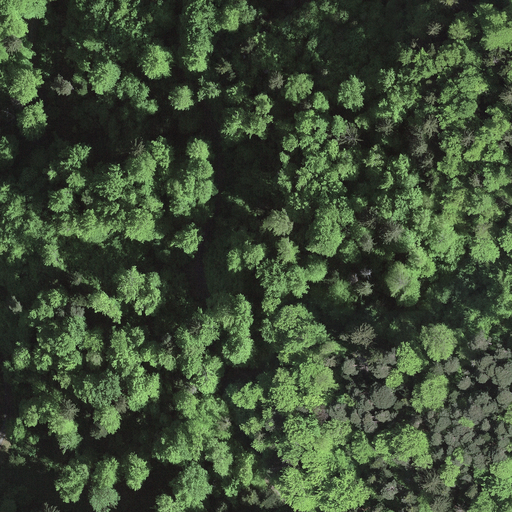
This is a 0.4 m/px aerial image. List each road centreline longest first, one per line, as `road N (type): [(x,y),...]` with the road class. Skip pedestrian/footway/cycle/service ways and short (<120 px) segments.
road 1 (track): [(177,0),(165,40),(169,56),(208,110),(219,153),(219,194),(198,266),(217,385),(251,430),(263,469),(299,511)]
road 2 (track): [(0,170),(43,134),(32,30),(51,0)]
